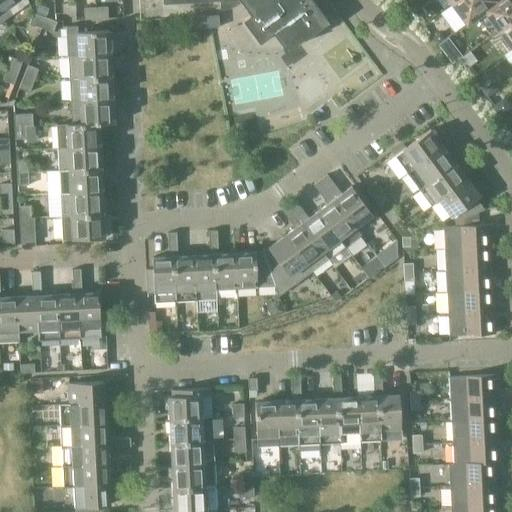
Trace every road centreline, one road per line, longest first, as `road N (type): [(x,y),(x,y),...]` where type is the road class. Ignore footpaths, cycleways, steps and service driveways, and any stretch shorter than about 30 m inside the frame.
road 1 (residential): [(138,372),(511,350)]
road 2 (residential): [(130,223),(237,218),(437,82)]
road 3 (residential): [(145,511),(138,372)]
road 4 (residential): [(0,258),(131,253)]
road 5 (residential): [(511,182),(437,82)]
